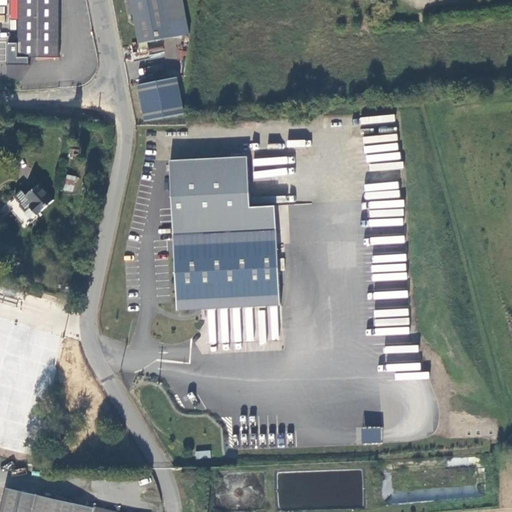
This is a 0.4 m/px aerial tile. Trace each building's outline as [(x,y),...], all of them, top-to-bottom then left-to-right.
[(59,0),(19,0),(19,57),(59,58),(59,0)] [(130,0),(139,45),(172,38),(169,23),(164,0),(130,0)] [(182,0),(164,0),(169,23),(186,20),(182,0)] [(205,0),(201,0),(199,21),(209,22),(211,1),(205,0)] [(137,86),(145,122),(184,114),(177,78),(137,86)] [(75,178),(63,175),(60,189),(73,192),(75,178)] [(98,192),(100,184),(85,180),(83,188),(98,192)] [(21,204),(21,207),(26,212),(30,208),(37,215),(54,200),(39,185),(27,196),(22,191),(17,195),(16,198),(21,204)] [(277,231),(174,236),(175,272),(177,311),(281,306),(277,231)] [(46,399),(65,328),(36,321),(42,297),(0,285),(0,447),(29,455),(33,442),(27,440),(38,397),(46,399)] [(381,427),(361,427),(361,443),(381,443),(381,427)] [(210,450),(195,451),(196,458),(210,457),(210,450)] [(114,511),(95,508),(96,505),(87,503),(86,507),(8,489),(2,511),(114,511)]
